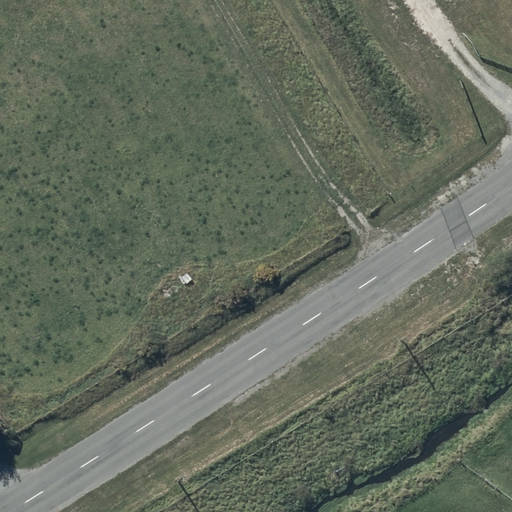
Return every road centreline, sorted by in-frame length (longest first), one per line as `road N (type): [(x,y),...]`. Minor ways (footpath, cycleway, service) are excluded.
road 1 (tertiary): [(0,507),(511,180)]
road 2 (track): [(511,99),(440,41),(413,0)]
